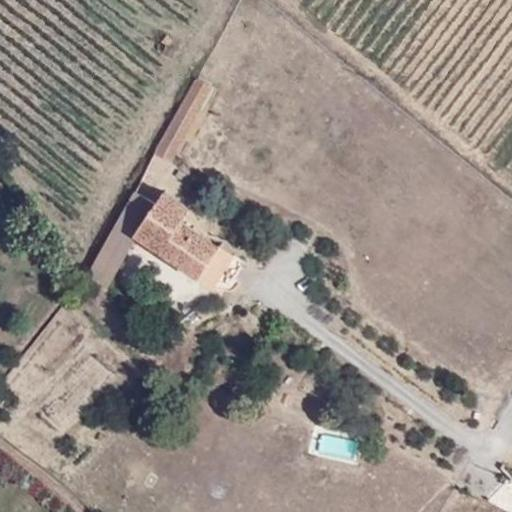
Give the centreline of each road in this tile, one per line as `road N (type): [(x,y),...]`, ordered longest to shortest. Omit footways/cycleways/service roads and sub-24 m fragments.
road 1 (track): [(222,0),(78,249),(0,147)]
road 2 (track): [(289,0),(511,180)]
